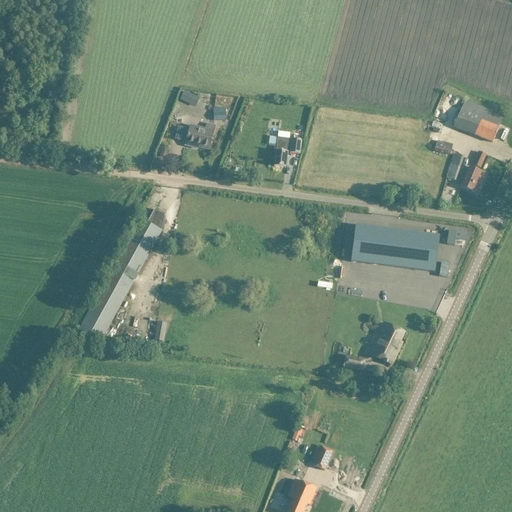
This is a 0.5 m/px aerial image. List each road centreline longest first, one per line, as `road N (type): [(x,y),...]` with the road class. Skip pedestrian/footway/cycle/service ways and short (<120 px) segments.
road 1 (track): [(0,415),(61,332),(143,176),(0,158)]
road 2 (unclassified): [(495,222),(143,176)]
road 3 (tertiary): [(363,511),(495,222)]
